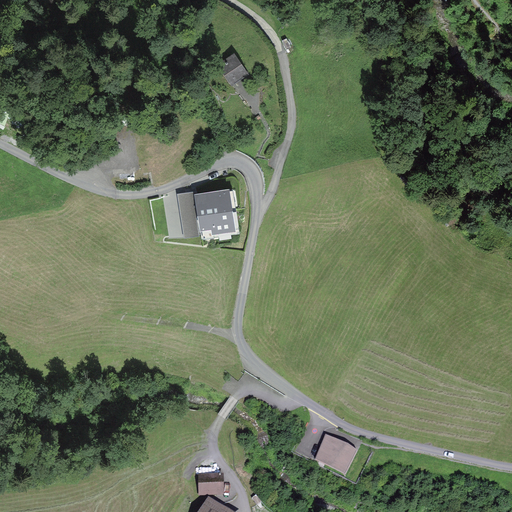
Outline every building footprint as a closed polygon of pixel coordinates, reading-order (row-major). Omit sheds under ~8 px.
[(250,77),(237,57),(220,69),(233,88),(250,77)] [(195,192),(201,233),(236,228),(229,187),(195,192)] [(357,450),(326,435),(315,459),(345,473),(357,450)] [(222,477),(199,477),(199,498),(223,498),(222,477)] [(221,511),(208,503),(201,511),(221,511)]
